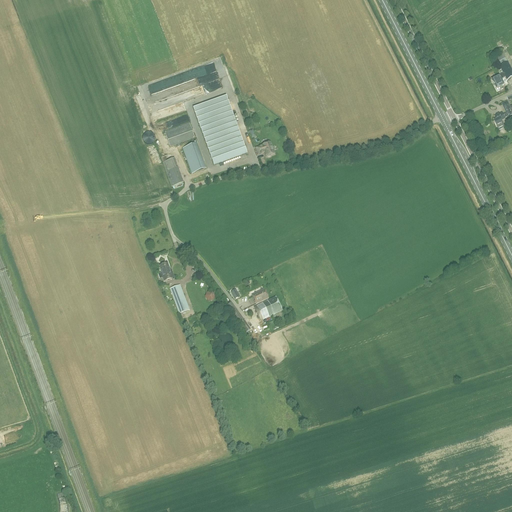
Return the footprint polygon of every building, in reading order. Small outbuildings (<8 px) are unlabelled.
[(510,60),(508,55),(501,57),(503,63),(510,60)] [(500,75),(502,80),(505,78),(507,81),(511,77),(511,70),(507,61),(499,66),(503,74),(500,75)] [(502,80),(500,75),(499,75),(491,79),(496,89),(497,91),(503,88),(502,86),(504,85),(502,80)] [(190,83),(153,93),(156,102),(177,97),(178,99),(222,87),(220,79),(205,83),(204,77),(194,80),(195,83),(191,84),(190,83)] [(213,165),(247,153),(226,97),(193,109),(213,165)] [(165,116),(189,108),(187,101),(162,109),(165,116)] [(511,106),(510,108),(509,104),(503,107),(508,117),(511,115),(511,110),(511,106)] [(494,121),(498,130),(505,127),(502,121),(505,119),(503,114),(501,114),(496,116),(495,118),(496,120),(494,121)] [(194,138),(189,123),(165,132),(170,147),(194,138)] [(456,131),(453,132),(459,144),(462,142),(456,131)] [(143,140),(144,142),(145,143),(147,144),(149,145),(150,144),(152,143),(153,142),(154,140),(155,138),(154,136),(153,135),(152,133),(150,132),(147,132),(146,133),(144,135),(143,136),(143,138),(143,140)] [(258,155),(264,153),(265,154),(266,157),(267,156),(268,157),(270,156),(271,155),(274,154),(270,142),(262,145),(255,148),(258,155)] [(196,143),(182,148),(192,173),(205,168),(196,143)] [(166,161),(174,185),(186,182),(178,157),(166,161)] [(168,263),(159,266),(161,273),(160,273),(163,281),(173,278),(170,270),(168,263)] [(189,310),(180,285),(170,289),(179,314),(189,310)] [(256,304),(268,298),(264,289),(252,295),(256,304)] [(213,292),(207,292),(204,296),(207,301),(213,301),(215,297),(213,292)] [(275,297),(267,301),(254,307),(260,321),(282,311),(275,297)] [(226,306),(239,323),(245,333),(250,329),(244,320),(231,302),(226,306)]
